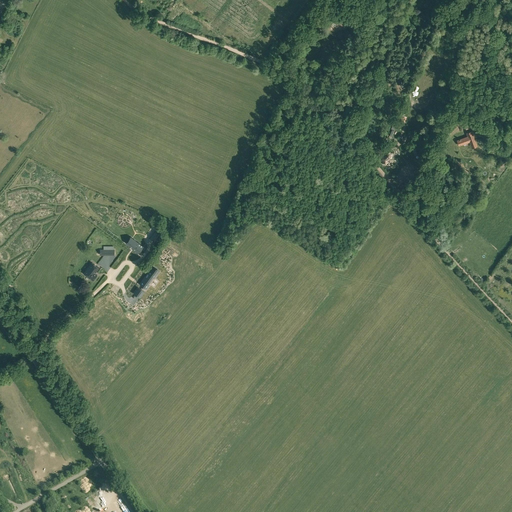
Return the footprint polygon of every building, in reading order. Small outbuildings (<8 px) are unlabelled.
[(336,24),(340,26),(341,26),(342,26),(343,24),(342,23),(344,20),(337,16),(334,14),(332,17),(335,19),(332,24),(335,26),(336,24)] [(398,122),(396,125),(401,127),(402,124),(403,125),(405,122),(403,121),(405,117),(401,115),(399,119),(398,118),(396,121),(398,122)] [(466,130),(472,127),(470,121),(464,124),(466,130)] [(470,141),(472,147),(477,145),(475,140),(476,139),(473,131),(466,133),(468,136),(457,140),(459,145),(470,141)] [(391,157),(385,165),(390,169),(396,161),(391,157)] [(415,173),(406,168),(404,172),(413,177),(415,173)] [(403,171),(399,169),(394,178),(398,180),(403,171)] [(153,243),(160,235),(155,231),(149,239),(153,243)] [(130,249),(137,253),(142,246),(132,239),(128,246),(131,248),(130,249)] [(84,273),(93,279),(97,274),(95,272),(99,267),(92,262),(84,273)] [(151,265),(138,282),(139,282),(145,286),(144,287),(145,287),(148,283),(147,282),(151,276),(152,277),(155,272),(149,268),(151,265)] [(142,290),(137,286),(133,291),(138,295),(138,296),(142,290)]
